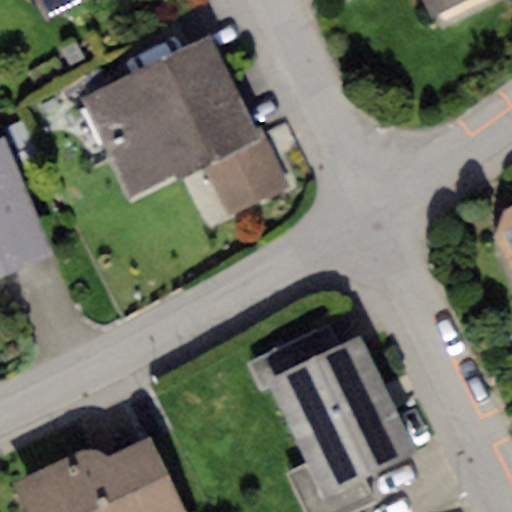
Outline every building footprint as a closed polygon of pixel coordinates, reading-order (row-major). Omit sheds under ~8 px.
[(37,0),(48,21),(87,0),(37,0)] [(429,0),(435,10),(454,0),(429,0)] [(209,34),(80,100),(132,202),(204,164),(231,216),(288,187),(209,34)] [(3,130),(0,130),(0,277),(57,253),(3,130)] [(511,205),(503,210),(492,239),(511,280),(511,205)] [(357,338),(269,380),(309,463),(284,475),(302,511),(358,511),(377,503),(364,476),(413,452),(357,338)] [(77,452),(13,483),(25,511),(181,511),(149,438),(105,458),(96,454),(89,452),(83,451),(77,452)]
